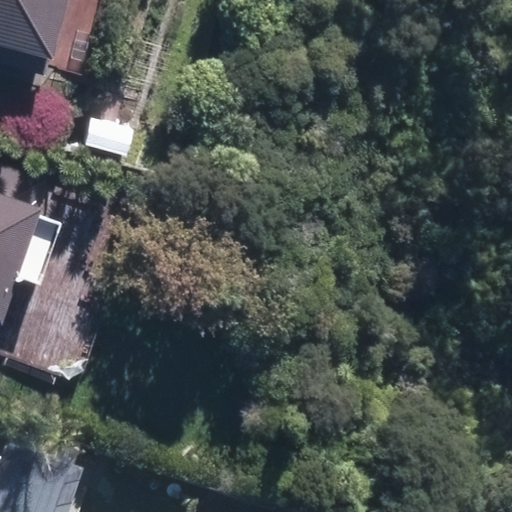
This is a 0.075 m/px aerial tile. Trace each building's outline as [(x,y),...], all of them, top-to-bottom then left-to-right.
[(0,0),(0,54),(44,66),(49,46),(52,46),(64,0),(0,0)] [(91,113),(84,140),(127,149),(133,123),(91,113)] [(61,215),(38,205),(41,195),(38,194),(45,173),(0,157),(0,312),(1,313),(16,269),(40,276),(61,215)] [(184,440),(164,431),(154,456),(172,465),(184,440)] [(0,464),(0,511),(69,511),(83,474),(6,447),(0,464)]
